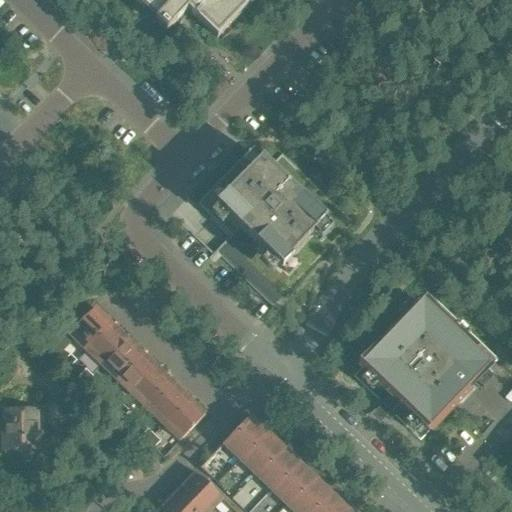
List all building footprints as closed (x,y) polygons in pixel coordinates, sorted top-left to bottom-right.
[(156,23),(164,14),(178,0),(141,0),(146,5),(142,9),(156,23)] [(178,0),(164,14),(156,23),(167,33),(176,23),(179,26),(190,14),(217,40),(218,39),(213,34),(246,0),(178,0)] [(353,223),(282,155),(262,136),(250,149),(199,202),(182,220),(272,307),(275,305),(353,223)] [(394,416),(420,441),(451,409),(498,360),(431,296),(353,376),(379,401),(374,406),(390,421),(394,416)] [(85,351),(110,325),(94,310),(69,336),(85,351)] [(110,325),(85,351),(100,366),(126,340),(110,325)] [(126,340),(100,366),(116,382),(142,355),(126,340)] [(62,363),(69,369),(76,361),(70,355),(62,363)] [(116,382),(132,397),(158,370),(142,355),(116,382)] [(85,370),(78,378),(84,384),(92,376),(85,370)] [(158,370),(132,397),(148,412),(173,385),(158,370)] [(92,376),(84,384),(91,390),(98,382),(92,376)] [(173,385),(148,412),(164,427),(189,400),(173,385)] [(123,406),(117,400),(109,408),(115,414),(123,406)] [(189,400),(164,427),(179,442),(205,416),(189,400)] [(123,406),(115,414),(122,420),(129,412),(123,406)] [(62,407),(49,407),(49,420),(63,420),(62,407)] [(37,432),(37,412),(7,412),(7,425),(5,425),(5,433),(3,433),(3,450),(41,450),(41,432),(37,432)] [(202,468),(196,474),(222,500),(231,508),(234,511),(345,511),(344,510),(328,495),(312,480),(296,465),(281,450),(265,434),(249,419),(223,446),(220,449),(217,452),(202,468)] [(148,430),(140,438),(147,444),(154,436),(148,430)] [(147,444),(153,450),(153,449),(160,442),(154,436),(147,444)] [(196,474),(181,491),(202,511),(210,511),(222,500),(196,474)] [(202,511),(181,491),(165,507),(170,511),(202,511)]
